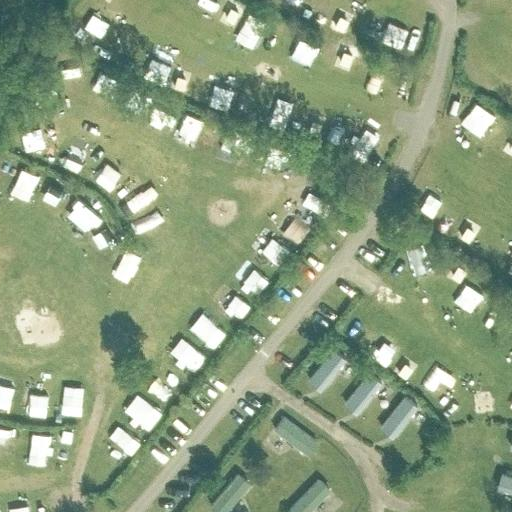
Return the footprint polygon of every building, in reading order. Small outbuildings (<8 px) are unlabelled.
[(207,0),(202,14),(220,21),(228,0),(207,0)] [(410,0),(410,9),(431,10),(432,0),(410,0)] [(247,7),(234,33),(251,42),(264,16),(247,7)] [(502,92),(511,71),(511,69),(494,61),(484,83),(502,92)] [(383,118),(393,90),(352,76),(342,103),(383,118)] [(186,129),(202,137),(210,119),(194,112),(186,129)] [(364,130),(380,135),(385,120),(369,115),(364,130)] [(229,125),(223,145),(250,153),(256,133),(229,125)] [(270,140),(261,168),(283,175),(292,147),(270,140)] [(220,159),(242,165),(245,155),(223,149),(220,159)] [(16,186),(34,192),(41,174),(23,168),(16,186)] [(14,201),(30,209),(36,198),(20,190),(14,201)] [(80,196),(70,213),(89,223),(98,207),(80,196)] [(301,243),(313,232),(292,211),(280,223),(301,243)] [(108,233),(96,237),(100,249),(112,246),(108,233)] [(128,243),(115,256),(130,271),(143,258),(128,243)] [(449,257),(441,278),(461,286),(470,265),(449,257)] [(253,267),(243,280),(256,291),(267,278),(253,267)] [(484,284),(477,299),(498,310),(506,295),(484,284)] [(377,345),(390,318),(371,310),(359,337),(377,345)] [(210,313),(198,326),(215,342),(227,329),(210,313)] [(397,368),(411,349),(396,339),(382,358),(397,368)] [(326,384),(352,355),(337,342),(311,370),(326,384)] [(425,387),(445,365),(429,351),(410,373),(425,387)] [(362,408),(389,379),(373,365),(346,394),(362,408)] [(149,375),(163,396),(173,390),(159,369),(149,375)] [(0,377),(0,398),(17,398),(17,377),(0,377)] [(407,388),(385,418),(401,430),(423,400),(407,388)] [(65,391),(66,411),(86,410),(85,390),(65,391)] [(139,408),(154,422),(166,409),(151,395),(139,408)] [(284,411),(275,426),(315,451),(324,436),(284,411)] [(0,440),(6,442),(11,423),(0,419),(0,440)] [(130,451),(143,441),(130,423),(116,433),(130,451)] [(241,469),(212,500),(225,511),(229,511),(256,483),(241,469)] [(292,504),(300,511),(314,511),(337,488),(320,473),(292,504)]
